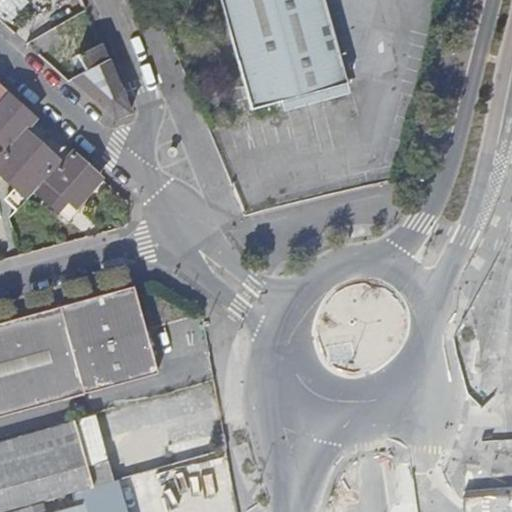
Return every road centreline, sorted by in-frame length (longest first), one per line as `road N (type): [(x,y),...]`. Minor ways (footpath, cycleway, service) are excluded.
road 1 (tertiary): [(494,0),(436,197),(379,264)]
road 2 (tertiary): [(438,317),(511,85)]
road 3 (residential): [(186,236),(0,287)]
road 4 (residential): [(139,172),(0,57)]
road 5 (residential): [(108,0),(144,86),(139,172)]
road 6 (residential): [(286,324),(186,236)]
road 7 (tertiary): [(379,264),(339,266),(313,280),(286,324)]
